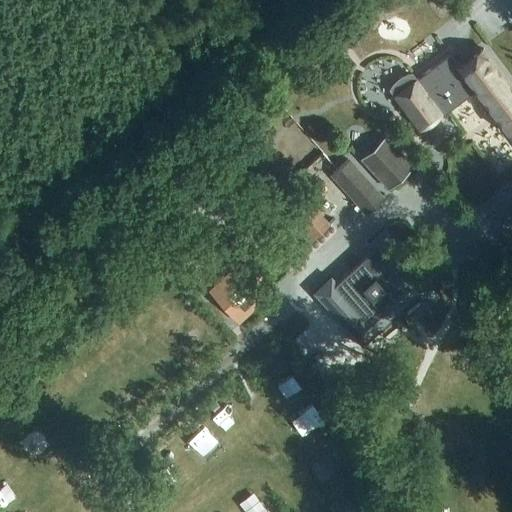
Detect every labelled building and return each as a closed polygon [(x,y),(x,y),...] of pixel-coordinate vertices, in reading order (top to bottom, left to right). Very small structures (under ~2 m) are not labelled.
[(485,0),(440,0),(465,25),(489,3),(485,0)] [(392,37),(376,46),(380,54),(396,45),(392,37)] [(460,69),(448,78),(436,65),(416,82),(416,81),(396,98),(422,131),(433,125),(441,116),(442,118),(477,92),(511,137),(511,87),(482,49),(459,67),(460,69)] [(387,137),(362,160),(388,188),(413,165),(387,137)] [(332,174),(367,214),(383,200),(347,160),(332,174)] [(283,170),(260,190),(306,242),(329,221),(283,170)] [(332,277),(315,293),(363,345),(433,281),(384,228),(368,243),(383,259),(346,293),(332,277)] [(208,292),(213,297),(240,324),(275,290),(244,258),(208,292)] [(0,395),(0,414),(10,407),(0,395)] [(57,424),(63,434),(79,425),(73,415),(57,424)] [(252,462),(265,483),(283,472),(270,451),(252,462)] [(229,484),(235,505),(248,502),(242,481),(229,484)] [(300,511),(318,511),(322,510),(314,496),(297,506),(300,511)]
